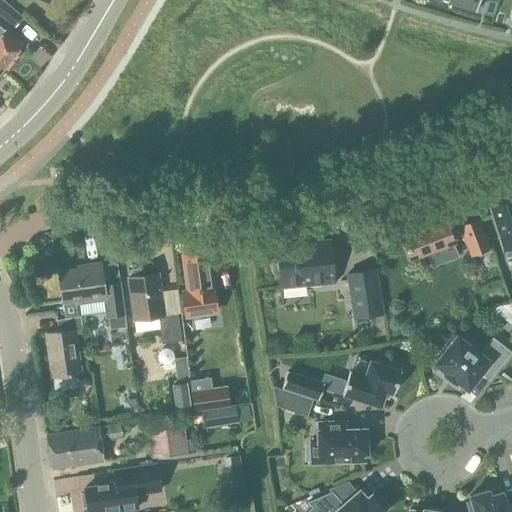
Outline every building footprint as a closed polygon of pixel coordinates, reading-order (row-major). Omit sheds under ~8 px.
[(0,0),(0,15),(14,28),(23,17),(2,0),(0,0)] [(484,0),(453,0),(453,3),(475,10),(477,5),(483,6),(484,0)] [(0,67),(1,69),(19,48),(18,47),(20,44),(5,31),(6,31),(0,26),(0,67)] [(511,193),(501,196),(502,200),(491,204),(507,257),(511,255),(511,193)] [(416,224),(399,230),(410,258),(453,241),(443,214),(427,220),(425,216),(414,221),(416,224)] [(461,227),(472,255),(489,248),(478,220),(461,227)] [(274,259),(273,262),(273,266),(274,270),(276,274),(278,277),(280,277),(281,287),(334,282),(330,240),(310,242),(310,240),(297,241),(297,243),(277,245),(278,255),(276,255),(274,259)] [(183,318),(216,314),(211,285),(206,252),(183,255),(187,288),(180,289),(183,318)] [(63,270),(58,271),(62,303),(64,318),(78,316),(76,303),(103,299),(105,317),(108,317),(109,327),(126,325),(125,314),(120,282),(103,284),(101,265),(63,270)] [(134,320),(158,316),(161,343),(181,340),(177,313),(163,314),(157,273),(154,274),(153,270),(144,271),(140,268),(132,269),(130,273),(130,277),(128,277),(134,320)] [(347,274),(354,318),(383,313),(376,269),(347,274)] [(80,372),(75,334),(83,332),(80,316),(78,316),(64,318),(56,319),(58,331),(46,333),(52,376),(54,376),(56,390),(78,387),(76,373),(80,372)] [(454,341),(450,338),(436,356),(439,359),(436,363),(445,370),(444,372),(457,382),(458,380),(467,388),(480,372),(489,380),(511,352),(501,344),(498,348),(490,341),(480,354),(457,336),(454,341)] [(113,368),(128,366),(126,353),(111,355),(113,368)] [(174,365),(187,363),(186,357),(174,358),(174,365)] [(401,370),(370,360),(365,375),(350,370),(346,381),(334,377),(331,389),(380,406),(385,390),(393,393),(401,370)] [(287,372),(282,387),(318,399),(324,384),(287,372)] [(188,382),(172,384),(176,407),(191,405),(188,382)] [(229,406),(226,386),(191,391),(194,411),(229,406)] [(273,386),(276,405),(306,415),(312,399),(273,386)] [(235,406),(202,411),(205,427),(238,422),(235,406)] [(342,429),(342,422),(317,423),(319,462),(365,460),(364,428),(342,429)] [(152,458),(187,453),(183,425),(147,431),(152,458)] [(98,427),(47,434),(52,468),(102,460),(98,427)] [(231,491),(243,489),(237,452),(224,454),(231,491)] [(84,487),(85,492),(81,493),(83,506),(87,506),(88,511),(104,509),(104,511),(111,511),(137,508),(135,494),(159,490),(155,464),(114,470),(116,482),(84,487)] [(470,495),(472,501),(467,502),(469,511),(508,511),(502,491),(490,495),(489,489),(470,495)] [(307,502),(312,507),(306,511),(383,511),(385,511),(382,508),(385,506),(376,496),(373,498),(371,495),(366,499),(359,491),(343,505),(332,491),(307,502)]
